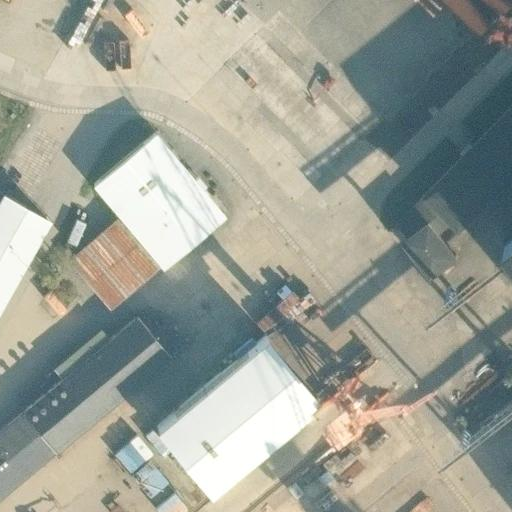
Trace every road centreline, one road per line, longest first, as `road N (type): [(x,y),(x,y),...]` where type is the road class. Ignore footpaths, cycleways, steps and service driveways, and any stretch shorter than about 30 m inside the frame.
road 1 (unknown): [(313,248),(35,511)]
road 2 (unknown): [(400,358),(216,511)]
